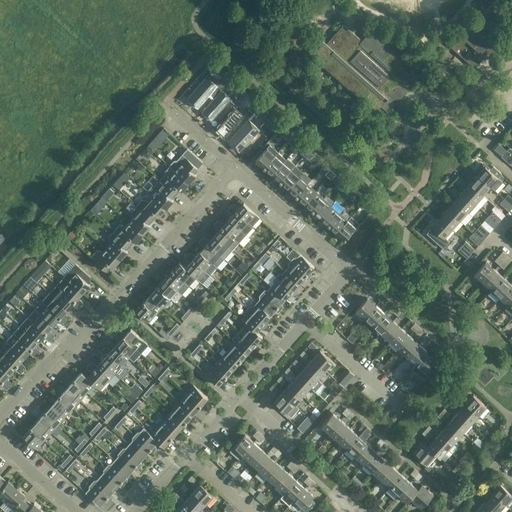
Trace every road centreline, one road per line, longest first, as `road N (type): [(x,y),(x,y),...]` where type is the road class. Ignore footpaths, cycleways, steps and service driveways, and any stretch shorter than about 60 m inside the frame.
road 1 (residential): [(0,417),(233,167)]
road 2 (residential): [(305,322),(349,271),(233,167)]
road 3 (residential): [(399,405),(305,322)]
